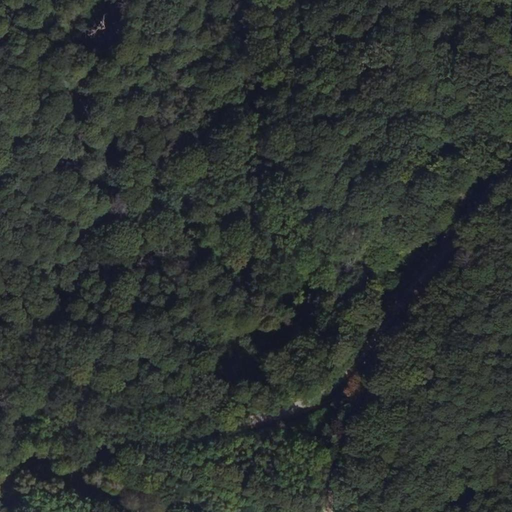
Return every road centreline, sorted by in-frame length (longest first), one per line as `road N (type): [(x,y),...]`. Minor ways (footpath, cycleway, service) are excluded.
road 1 (unclassified): [(511,136),(502,175),(439,256),(337,382),(303,404),(237,423),(0,459)]
road 2 (track): [(320,511),(383,320)]
